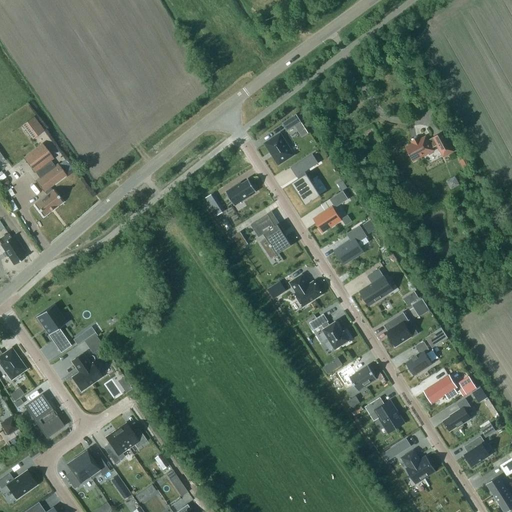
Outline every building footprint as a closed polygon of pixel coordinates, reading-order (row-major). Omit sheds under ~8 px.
[(296,114),(282,123),(287,131),(301,122),(296,114)] [(33,138),(43,131),(38,124),(29,131),(33,138)] [(413,144),(406,148),(414,161),(427,154),(434,151),(433,148),(437,145),(443,156),(453,151),(443,133),(433,138),(434,139),(428,142),(426,137),(420,140),(419,138),(411,142),(413,144)] [(270,151),(271,152),(273,155),(273,156),(274,156),(279,164),(293,154),(280,134),(266,143),(271,151),(270,151)] [(23,158),(34,173),(53,160),(42,145),(23,158)] [(312,154),(291,168),(297,177),(298,179),(291,183),(306,206),(321,196),(306,173),(306,174),(305,172),(318,163),(312,154)] [(458,159),(463,168),(471,164),(466,155),(458,159)] [(47,195),(35,204),(44,216),(62,202),(53,190),(52,191),(49,188),(66,176),(64,174),(58,166),(57,164),(55,166),(39,178),(35,181),(44,192),(47,195)] [(447,180),(452,189),(460,184),(456,175),(447,180)] [(256,192),(248,178),(247,178),(248,180),(242,184),(241,183),(226,192),(235,205),(249,196),(248,195),(255,191),(256,192)] [(330,199),(335,208),(348,199),(343,191),(330,199)] [(216,199),(209,204),(214,210),(220,206),(216,199)] [(322,232),(341,220),(332,207),(314,219),(322,232)] [(267,214),(251,225),(259,237),(264,234),(267,238),(271,244),(270,245),(271,246),(266,249),(272,258),(292,245),(286,236),(287,235),(287,234),(285,236),(278,224),(275,226),(267,214)] [(343,218),(346,224),(352,221),(349,215),(343,218)] [(369,233),(377,228),(371,218),(363,223),(369,233)] [(351,241),(334,251),(343,264),(363,251),(358,243),(367,237),(360,225),(350,232),(354,238),(351,241)] [(0,244),(13,265),(24,257),(22,254),(24,252),(14,236),(11,237),(9,232),(1,237),(4,242),(0,244)] [(241,232),(233,236),(240,249),(248,244),(241,232)] [(281,260),(259,274),(267,287),(289,274),(281,260)] [(367,276),(372,283),(359,291),(359,292),(360,291),(369,305),(388,292),(380,279),(384,276),(385,276),(385,275),(384,276),(379,269),(367,276)] [(290,282),(297,293),(295,294),(303,306),(322,294),(314,281),(309,285),(302,275),(290,282)] [(280,295),(286,291),(282,285),(276,288),(280,295)] [(419,297),(414,291),(409,294),(414,301),(419,297)] [(67,322),(54,304),(36,317),(48,335),(51,333),(54,339),(61,334),(57,329),(67,322)] [(404,312),(387,323),(388,323),(392,329),(388,332),(388,333),(389,332),(391,335),(389,337),(395,346),(411,336),(412,335),(405,323),(408,321),(409,322),(409,321),(409,320),(404,312)] [(348,338),(350,337),(346,332),(344,333),(344,332),(342,333),(335,322),(329,326),(327,322),(328,321),(323,314),(310,323),(314,330),(322,325),(324,329),(324,330),(335,348),(342,344),(343,345),(349,342),(348,340),(349,339),(348,338)] [(433,333),(426,337),(431,344),(433,347),(448,338),(441,327),(433,333)] [(69,343),(67,340),(57,347),(61,353),(71,345),(69,342),(69,343)] [(99,340),(89,347),(93,354),(103,346),(101,343),(99,340)] [(412,359),(406,363),(414,375),(414,376),(433,364),(432,363),(425,352),(429,350),(424,342),(416,347),(420,354),(417,356),(417,355),(412,358),(412,359)] [(0,350),(0,362),(11,378),(25,368),(20,361),(20,360),(19,360),(17,357),(17,356),(11,349),(3,355),(0,350)] [(72,377),(81,391),(102,377),(92,363),(90,364),(83,354),(71,361),(79,372),(72,377)] [(333,371),(328,363),(322,367),(327,374),(333,371)] [(377,379),(368,365),(349,377),(358,391),(377,379)] [(126,392),(133,388),(125,376),(118,380),(126,392)] [(456,387),(449,376),(424,391),(432,403),(445,394),(448,399),(457,393),(454,388),(456,387)] [(473,382),(460,390),(463,396),(466,394),(467,395),(477,388),(473,382)] [(15,400),(25,393),(20,387),(11,393),(15,400)] [(483,392),(480,387),(471,392),(474,398),(483,392)] [(39,420),(49,436),(64,425),(56,414),(55,415),(53,411),(54,411),(48,402),(43,405),(37,397),(24,406),(35,422),(39,420)] [(390,401),(384,404),(380,398),(366,407),(370,414),(375,411),(389,433),(404,423),(390,401)] [(451,416),(443,421),(450,431),(457,426),(458,427),(471,419),(467,413),(472,409),(465,398),(457,404),(460,409),(450,415),(451,416)] [(20,399),(15,402),(18,407),(23,403),(20,399)] [(352,410),(355,416),(360,413),(360,411),(357,407),(352,410)] [(7,421),(1,424),(8,434),(11,432),(13,431),(7,421)] [(134,443),(137,448),(147,441),(141,431),(135,435),(126,423),(116,430),(128,448),(134,443)] [(490,435),(485,426),(480,429),(485,438),(490,435)] [(108,453),(115,463),(125,456),(122,452),(128,448),(116,430),(106,438),(114,449),(108,453)] [(481,435),(464,446),(468,453),(465,455),(472,466),(490,455),(483,444),(485,443),(481,435)] [(406,438),(388,450),(393,457),(411,446),(406,438)] [(414,450),(402,458),(408,468),(407,469),(415,483),(435,471),(426,457),(420,460),(418,457),(414,450)] [(86,451),(77,457),(91,477),(90,477),(92,479),(101,473),(103,475),(110,470),(100,457),(94,462),(90,457),(86,451)] [(74,473),(67,477),(75,488),(81,484),(90,477),(91,477),(77,457),(67,464),(72,470),(74,473)] [(169,465),(166,460),(159,465),(162,469),(169,465)] [(27,470),(14,479),(9,472),(0,478),(0,487),(1,488),(6,485),(16,498),(36,484),(27,470)] [(117,474),(110,480),(117,490),(124,484),(117,474)] [(506,511),(511,508),(511,496),(499,476),(486,484),(503,511),(506,511)] [(174,485),(181,495),(187,491),(180,481),(174,485)] [(6,496),(11,493),(6,485),(2,488),(6,496)] [(146,488),(135,496),(140,502),(151,495),(146,488)] [(107,502),(102,505),(106,511),(111,508),(107,502)]
